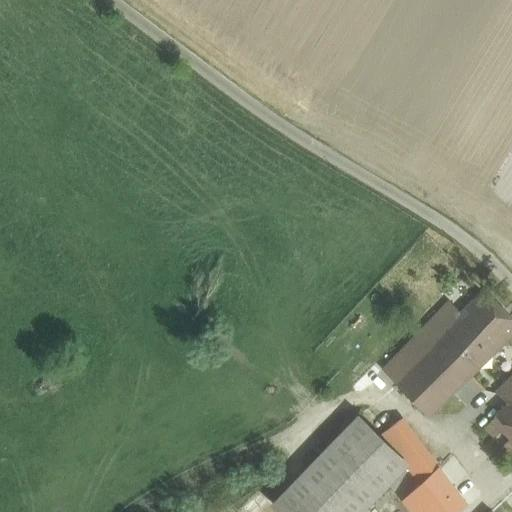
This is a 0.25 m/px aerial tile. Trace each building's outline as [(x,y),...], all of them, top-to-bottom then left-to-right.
[(511,335),(511,318),(483,289),(460,312),(453,319),(490,357),(511,335)] [(448,301),(382,369),(428,416),(453,393),(467,407),(485,390),(471,375),(490,357),(453,319),(460,312),(448,301)] [(511,382),(500,394),(508,403),(511,399),(511,382)] [(511,399),(508,403),(496,415),(497,416),(487,427),(494,434),(505,424),(511,431),(511,439),(505,446),(511,452),(511,399)] [(358,418),(275,504),(283,511),(356,511),(405,463),(358,418)] [(438,470),(400,420),(384,433),(423,484),(438,470)] [(423,484),(417,490),(433,511),(455,511),(464,504),(438,470),(423,484)]
